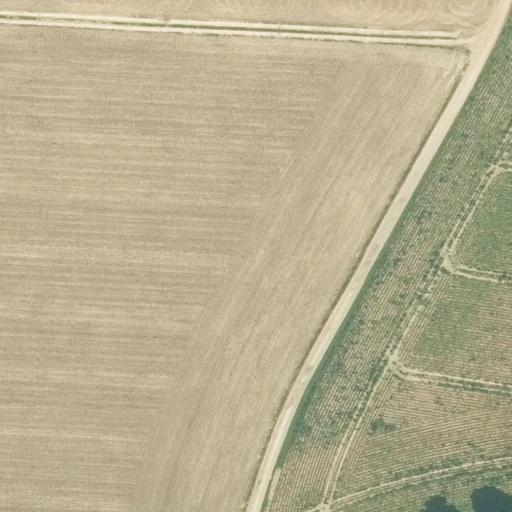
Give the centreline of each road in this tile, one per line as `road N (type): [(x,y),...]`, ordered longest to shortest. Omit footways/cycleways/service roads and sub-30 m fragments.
road 1 (track): [(506,0),(284,418),(251,511)]
road 2 (track): [(485,44),(0,23)]
